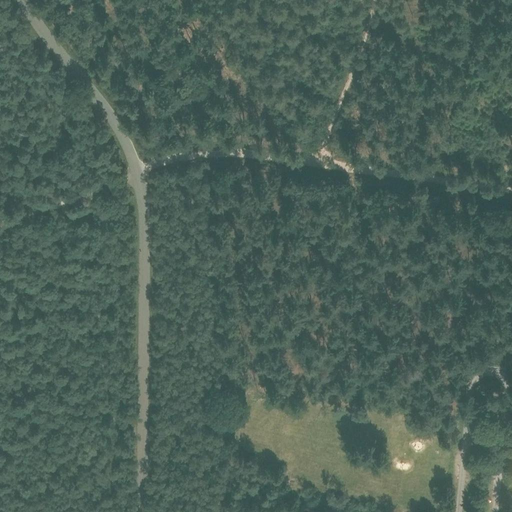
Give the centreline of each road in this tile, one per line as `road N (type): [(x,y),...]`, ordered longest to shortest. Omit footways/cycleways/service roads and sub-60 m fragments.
road 1 (unclassified): [(145,511),(142,190),(115,126),(24,0)]
road 2 (track): [(318,163),(199,155),(52,207)]
road 3 (track): [(511,190),(318,163)]
road 4 (unclassified): [(510,379),(491,367),(472,386),(457,511)]
road 5 (track): [(371,0),(318,163)]
road 6 (unclassified): [(496,511),(510,379)]
